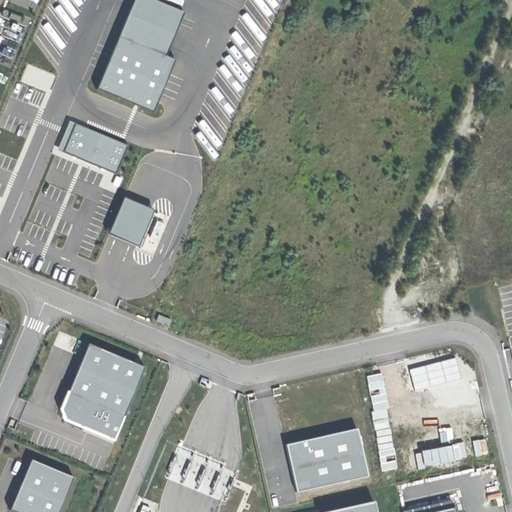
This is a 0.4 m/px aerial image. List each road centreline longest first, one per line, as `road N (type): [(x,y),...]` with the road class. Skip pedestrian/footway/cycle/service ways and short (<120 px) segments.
road 1 (unclassified): [(511,450),(489,353),(464,333),(251,374),(46,293)]
road 2 (unclassified): [(0,406),(46,293)]
